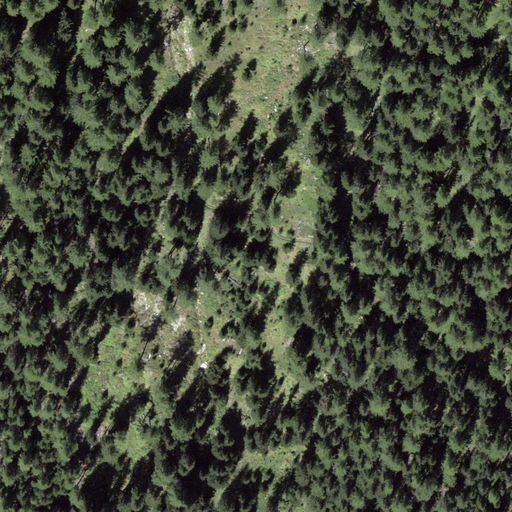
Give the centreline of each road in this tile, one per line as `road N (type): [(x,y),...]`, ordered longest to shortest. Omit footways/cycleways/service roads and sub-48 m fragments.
road 1 (track): [(511,372),(439,336),(340,248),(294,238),(247,211),(86,197),(52,226),(0,216)]
road 2 (track): [(426,511),(395,479),(350,397),(354,390),(398,395),(433,388),(511,411)]
